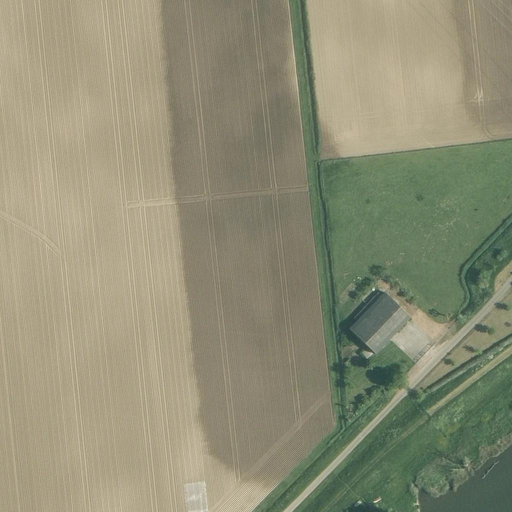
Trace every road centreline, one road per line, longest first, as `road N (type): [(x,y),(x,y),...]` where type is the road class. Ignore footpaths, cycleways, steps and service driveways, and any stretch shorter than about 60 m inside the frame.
road 1 (unclassified): [(289,511),(511,278)]
road 2 (track): [(511,355),(363,472),(325,511)]
